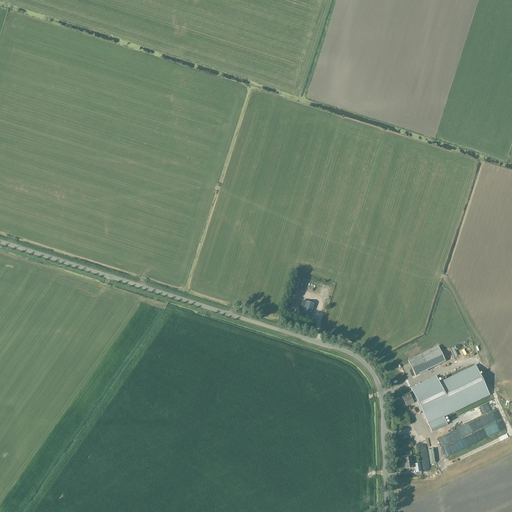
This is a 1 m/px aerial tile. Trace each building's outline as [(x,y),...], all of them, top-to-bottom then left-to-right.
[(307,302),(303,313),(311,316),(315,304),(307,302)] [(438,348),(408,362),(415,376),(416,376),(415,375),(427,370),(427,371),(445,362),(438,348)] [(411,389),(412,392),(413,393),(416,400),(431,432),(447,425),(443,417),(489,395),(476,367),(439,384),(436,377),(411,389)] [(410,394),(409,393),(402,397),(405,403),(407,406),(414,403),(413,401),(416,400),(413,393),(410,394)] [(421,471),(420,463),(413,464),(411,455),(405,456),(405,458),(404,459),(403,460),(404,462),(405,462),(406,468),(415,467),(416,472),(421,471)]
